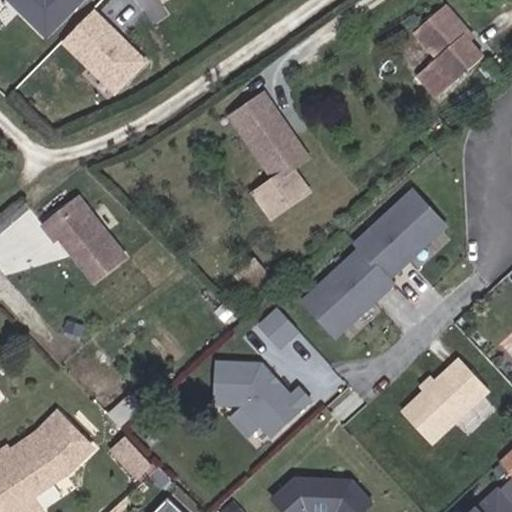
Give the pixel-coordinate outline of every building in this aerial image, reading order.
[(0,0),(40,40),(78,0),(0,0)] [(475,33),(451,7),(421,34),(444,60),(425,77),(445,99),(490,59),(471,37),(475,33)] [(140,64),(88,13),(58,44),(110,95),(140,64)] [(315,159),(270,96),(238,118),(282,182),(315,159)] [(447,133),(437,122),(419,138),(428,150),(447,133)] [(301,303),(333,337),(370,303),(365,297),(370,291),(376,297),(389,285),(384,280),(397,267),(392,261),(397,256),(403,261),(440,227),(408,193),(352,245),(356,251),(301,303)] [(116,262),(70,204),(35,233),(46,246),(51,242),(86,286),(116,262)] [(235,281),(251,300),(270,283),(253,265),(235,281)] [(277,351),(295,334),(275,312),(257,329),(277,351)] [(486,391),(457,360),(400,414),(429,445),(486,391)] [(215,367),(213,407),(241,409),(270,440),(309,404),(297,391),(288,399),(259,368),(215,367)] [(44,432),(0,461),(0,482),(6,491),(18,509),(12,511),(43,511),(48,509),(38,494),(71,472),(103,445),(67,408),(44,432)] [(138,477),(154,464),(129,435),(114,448),(138,477)] [(511,479),(511,449),(497,463),(511,479)] [(511,480),(510,478),(495,491),(511,509),(511,480)] [(6,491),(0,482),(0,511),(12,511),(18,509),(6,491)] [(294,482),(272,503),(280,511),(362,511),(370,505),(350,482),(294,482)] [(511,511),(511,509),(495,491),(473,511),(511,511)] [(177,511),(167,502),(157,511),(177,511)]
